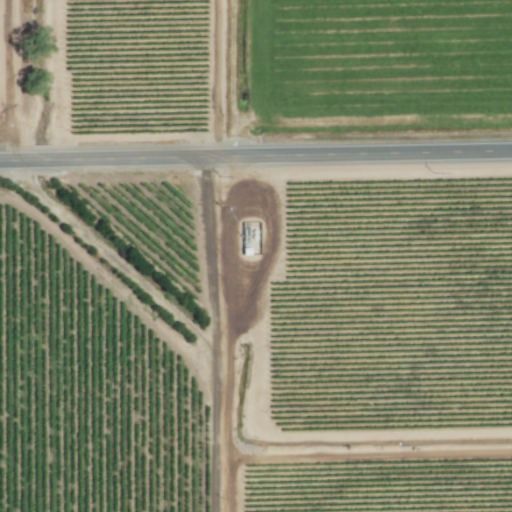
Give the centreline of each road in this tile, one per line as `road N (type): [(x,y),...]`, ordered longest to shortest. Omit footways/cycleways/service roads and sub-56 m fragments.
road 1 (residential): [(0,162),(511,151)]
road 2 (track): [(215,456),(511,450)]
road 3 (residential): [(212,0),(211,157)]
